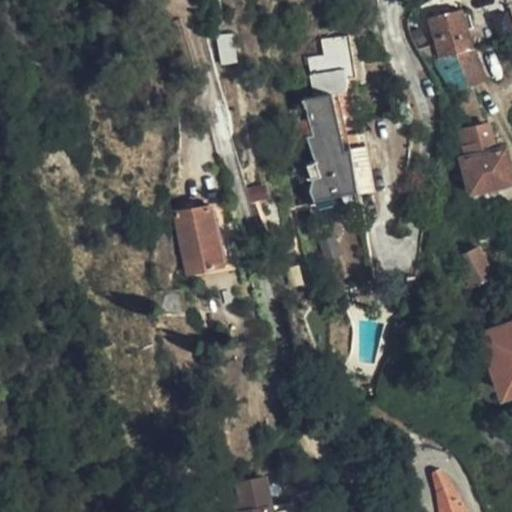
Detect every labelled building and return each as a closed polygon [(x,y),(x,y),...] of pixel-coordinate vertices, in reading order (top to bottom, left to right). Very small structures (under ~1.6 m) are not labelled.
[(376,0),(342,0),(344,24),(379,15),(376,0)] [(438,59),(472,48),(460,9),(426,19),(438,59)] [(304,98),(331,95),(346,92),(337,40),(298,47),(304,98)] [(438,59),(428,63),(440,93),(480,79),(472,48),(438,59)] [(339,150),(331,95),(304,98),(308,120),(300,122),(301,132),(296,133),(298,145),(301,145),(304,174),(297,175),(300,198),(356,189),(351,148),(339,150)] [(468,157),(490,150),(483,125),(461,133),(468,157)] [(508,173),(503,155),(501,147),(490,150),(468,157),(458,160),(462,176),(468,193),(511,183),(508,173)] [(221,265),(208,203),(172,213),(185,272),(221,265)] [(472,289),(491,277),(475,249),(455,260),(472,289)] [(167,288),(147,288),(147,312),(180,311),(179,291),(167,288)] [(511,331),(477,348),(502,402),(511,397),(511,331)] [(457,511),(463,508),(452,486),(439,469),(431,474),(435,511),(457,511)] [(268,508),(268,474),(239,474),(241,509),(265,509),(268,508)]
